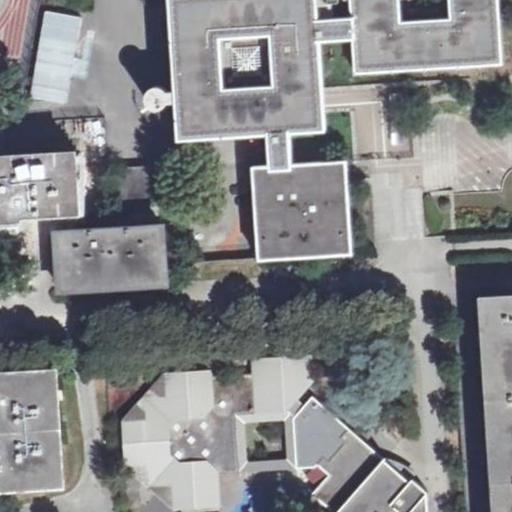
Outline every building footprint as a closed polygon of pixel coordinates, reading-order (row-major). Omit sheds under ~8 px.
[(347,160),(293,164),(291,131),(327,129),(325,96),(321,39),(354,37),(357,73),(504,63),(499,0),(352,0),(354,16),(318,18),(316,0),(173,0),(183,138),(268,133),(270,163),(252,164),(258,258),(260,258),(260,259),(353,253),(347,160)] [(0,221),(20,220),(19,213),(80,210),(77,154),(0,159),(0,221)] [(165,264),(163,225),(112,228),(84,229),(59,232),(63,291),(98,289),(114,288),(167,284),(165,264)] [(511,511),(511,298),(483,300),(496,511),(511,511)] [(211,370),(165,373),(167,396),(162,396),(152,388),(137,406),(145,414),(146,419),(124,421),(127,466),(149,465),(150,488),(173,486),(174,508),(220,505),(218,474),(241,472),(241,470),(240,465),(237,420),(236,415),(286,411),(313,381),(311,355),(255,358),(256,373),(250,374),(240,374),(211,376),(211,370)] [(0,473),(2,473),(2,479),(3,486),(65,482),(58,372),(0,375),(0,473)] [(165,373),(152,388),(162,396),(167,396),(165,373)] [(313,381),(286,411),(236,415),(237,420),(240,465),(241,470),(241,472),(248,471),(290,468),(298,467),(294,418),(314,396),(313,381)] [(428,511),(427,495),(429,493),(413,479),(413,480),(411,482),(385,459),(314,396),(294,418),(298,467),(317,467),(318,465),(330,474),(313,494),(334,511),(428,511)] [(137,406),(124,421),(146,419),(145,414),(137,406)] [(386,458),(385,459),(411,482),(413,480),(386,458)] [(150,488),(149,465),(127,466),(150,488)] [(174,508),(173,486),(150,488),(174,508)]
